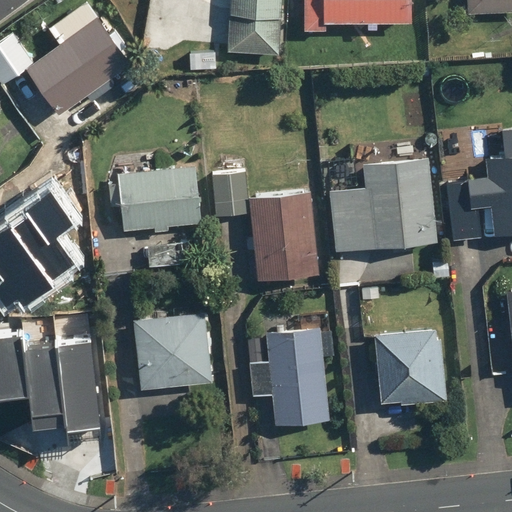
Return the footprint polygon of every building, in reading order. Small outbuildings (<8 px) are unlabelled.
[(0,0),(0,17),(23,0),(0,0)] [(283,49),(286,0),(233,0),(231,45),(283,49)] [(382,17),(415,18),(415,0),(308,0),(308,26),(327,27),(327,16),(372,17),(372,21),(381,21),(382,17)] [(511,0),(468,0),(468,8),(511,8),(511,0)] [(90,89),(98,98),(121,80),(114,71),(135,55),(101,11),(37,60),(15,28),(0,37),(0,72),(6,81),(31,64),(64,109),(90,89)] [(193,44),(192,65),(219,67),(220,46),(193,44)] [(493,172),(450,175),(455,236),(511,231),(511,124),(507,125),(508,143),(490,145),(493,172)] [(431,152),(369,156),(371,184),(330,187),(334,245),(438,238),(431,152)] [(123,171),(124,177),(109,178),(111,202),(126,200),(128,226),(209,219),(204,164),(123,171)] [(248,165),(213,167),(215,212),(250,211),(248,165)] [(306,289),(323,288),(320,187),(256,188),(258,272),(306,271),(306,289)] [(90,214),(50,214),(49,249),(90,249),(90,214)] [(0,299),(36,301),(40,225),(0,222),(0,299)] [(193,237),(150,239),(151,262),(194,260),(193,237)] [(214,303),(135,312),(143,384),(222,376),(214,303)] [(332,412),(327,349),(338,348),(336,320),(268,326),(270,356),(247,358),(250,393),(275,391),(278,417),(332,412)] [(441,322),(378,327),(384,394),(447,389),(441,322)] [(99,430),(90,342),(22,349),(21,336),(0,338),(0,401),(30,398),(32,418),(63,414),(65,434),(99,430)]
